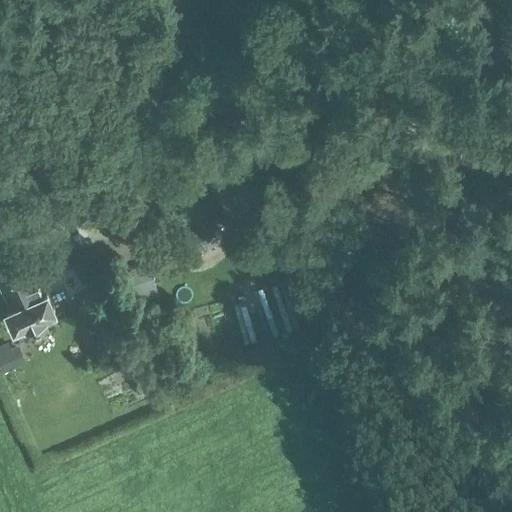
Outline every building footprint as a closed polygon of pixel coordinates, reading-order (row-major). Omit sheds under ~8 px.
[(211,221),(172,237),(180,256),(219,240),(211,221)] [(68,256),(50,264),(54,274),(72,267),(68,256)] [(0,285),(10,308),(6,310),(14,328),(55,309),(46,291),(42,293),(30,267),(0,280),(0,285)] [(150,276),(134,282),(131,283),(138,302),(159,294),(153,275),(150,276)] [(9,343),(0,346),(0,366),(2,370),(18,363),(10,346),(9,343)]
